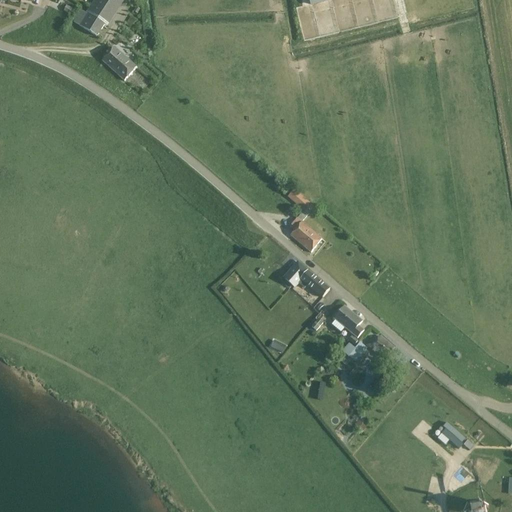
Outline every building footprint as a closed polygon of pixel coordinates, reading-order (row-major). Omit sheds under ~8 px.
[(120,0),(96,0),(86,15),(82,12),(75,22),(81,26),(80,26),(97,38),(122,1),(120,0)] [(63,11),(70,15),(72,9),(66,6),(63,11)] [(137,68),(115,48),(102,61),(125,81),(137,68)] [(311,204),(295,190),(288,198),(304,212),(307,209),(311,212),(315,208),(311,204)] [(304,220),(300,217),(298,220),(297,219),(290,227),(295,231),(291,236),(311,254),(322,241),(302,223),(304,220)] [(306,274),(296,265),(284,280),(285,281),(282,284),(289,290),(292,286),(295,288),(298,284),(304,289),(307,286),(322,299),(329,290),(308,272),(306,274)] [(363,322),(344,307),(334,320),(358,340),(365,331),(359,326),(363,322)] [(323,324),(318,320),(312,328),(317,332),(323,324)] [(358,341),(352,336),(349,341),(355,346),(358,341)] [(393,348),(379,337),(376,341),(373,338),(367,346),(385,360),(393,348)] [(287,347),(277,343),(273,351),(283,356),(287,347)] [(367,349),(360,343),(355,349),(350,344),(342,353),(349,358),(350,358),(355,362),(367,349)] [(386,384),(383,377),(374,381),(378,389),(386,384)] [(461,444),(465,439),(447,423),(443,428),(445,430),(437,440),(445,446),(449,441),(459,450),(463,445),(461,444)] [(467,441),(464,446),(470,451),(473,446),(467,441)] [(493,457),(480,482),(487,485),(500,461),(493,457)] [(455,471),(462,487),(470,484),(468,479),(471,477),(467,466),(455,471)] [(483,511),(484,511),(484,505),(480,501),(473,501),(469,506),(469,511),(483,511)]
